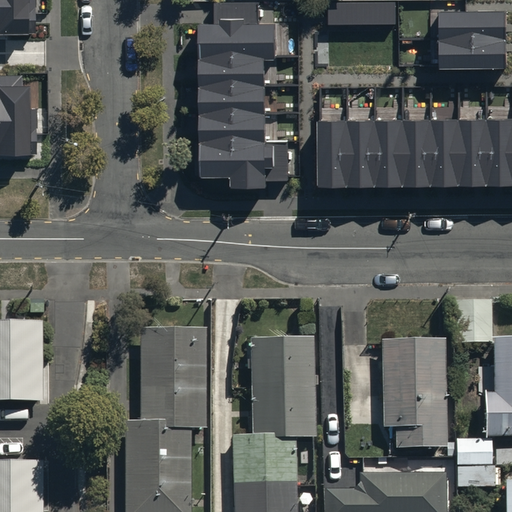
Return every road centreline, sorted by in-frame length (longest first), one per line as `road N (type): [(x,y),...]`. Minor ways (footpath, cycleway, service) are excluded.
road 1 (residential): [(511,248),(118,237)]
road 2 (residential): [(109,0),(118,237)]
